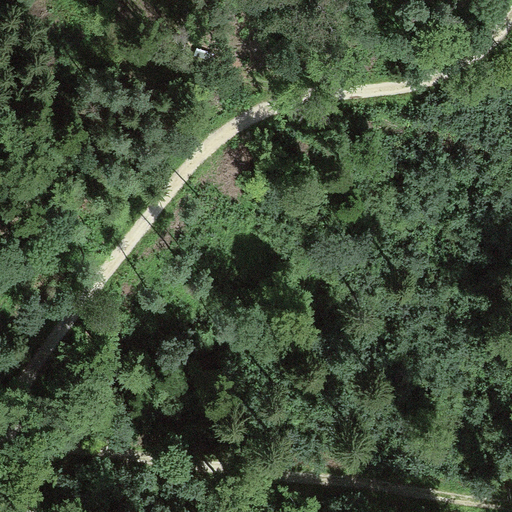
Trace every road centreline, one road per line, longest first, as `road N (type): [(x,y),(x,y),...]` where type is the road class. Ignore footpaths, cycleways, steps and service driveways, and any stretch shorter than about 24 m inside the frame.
road 1 (track): [(511,13),(473,60),(439,80),(268,110),(194,160),(0,419)]
road 2 (track): [(511,503),(10,439)]
